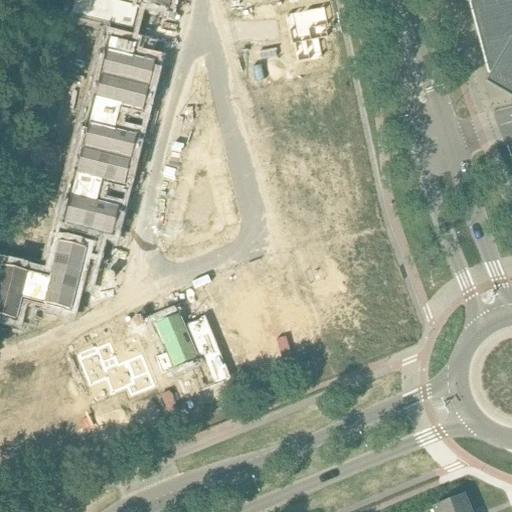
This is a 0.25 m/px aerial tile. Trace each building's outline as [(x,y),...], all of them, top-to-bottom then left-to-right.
[(110,0),(74,0),(70,16),(125,29),(127,19),(135,20),(138,7),(110,0)] [(142,0),(142,5),(168,11),(171,0),(142,0)] [(511,0),(474,0),(472,4),(490,72),(493,74),(489,82),(511,95),(511,0)] [(324,8),(285,16),(291,47),(294,46),(297,64),(322,59),(319,41),(328,39),(326,28),(328,27),(324,8)] [(2,261),(0,269),(0,318),(15,322),(21,300),(70,312),(85,253),(95,256),(101,234),(112,236),(119,210),(97,204),(102,182),(124,188),(137,137),(115,131),(121,109),(143,114),(156,63),(133,57),(136,45),(104,37),(100,52),(106,53),(63,224),(49,279),(40,277),(42,271),(2,261)] [(303,140),(290,144),(296,165),(291,166),(292,168),(341,156),(340,154),(336,155),(333,142),(351,137),(343,107),(324,112),(322,104),(323,104),(323,102),(306,106),(307,108),(309,115),(297,118),(303,140)] [(324,166),(300,172),(303,184),(313,181),(320,208),(364,197),(358,170),(327,178),(324,166)] [(352,233),(318,241),(337,298),(360,290),(365,307),(398,296),(384,253),(361,261),(352,233)] [(305,309),(293,280),(271,289),(283,318),(305,309)] [(233,293),(208,304),(223,342),(234,337),(236,341),(243,338),(252,358),(288,343),(283,331),(265,339),(256,317),(258,316),(253,305),(252,306),(246,292),(235,297),(233,293)] [(306,313),(284,323),(298,355),(308,351),(313,361),(325,356),(306,313)] [(179,315),(154,326),(165,354),(155,358),(162,374),(189,363),(200,391),(230,379),(204,318),(184,326),(179,315)] [(80,356),(78,357),(90,386),(107,379),(113,394),(127,388),(131,397),(155,387),(142,356),(119,365),(110,344),(96,349),(95,348),(79,354),(80,356)] [(43,373),(8,387),(26,432),(27,431),(32,442),(47,436),(43,425),(61,417),(72,442),(90,434),(70,383),(51,391),(43,373)] [(0,451),(5,464),(22,458),(9,427),(7,428),(8,429),(6,429),(0,413),(0,451)] [(469,511),(465,499),(463,496),(434,509),(435,511),(475,511),(474,509),(469,511)]
